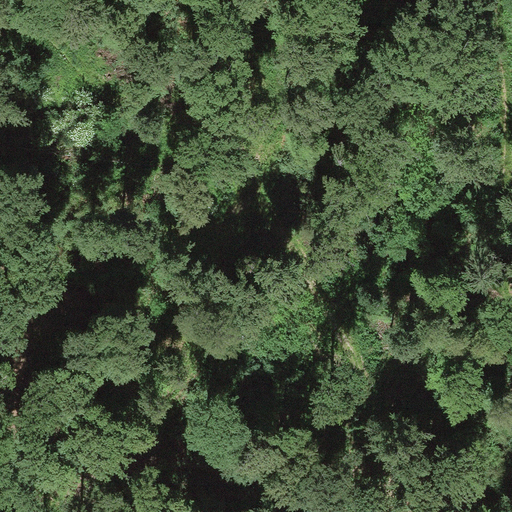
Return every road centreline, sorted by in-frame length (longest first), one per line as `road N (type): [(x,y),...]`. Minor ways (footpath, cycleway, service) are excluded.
road 1 (track): [(252,0),(257,179),(348,343),(378,420),(388,479),(383,511)]
road 2 (track): [(0,481),(95,451),(156,419),(199,352),(232,216),(257,179)]
